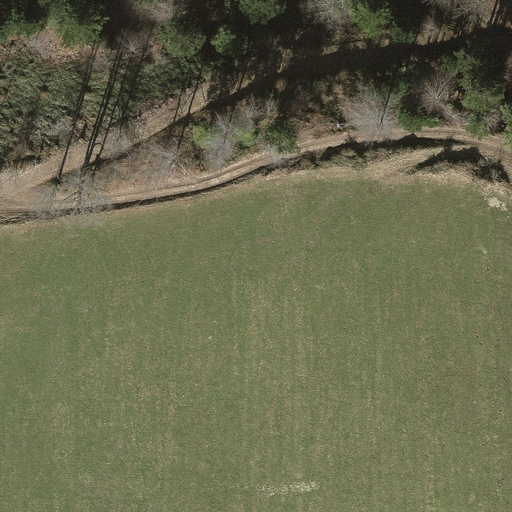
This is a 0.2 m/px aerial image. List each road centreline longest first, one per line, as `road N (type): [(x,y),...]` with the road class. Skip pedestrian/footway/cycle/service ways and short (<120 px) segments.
road 1 (track): [(0,196),(301,64),(466,41),(492,27),(491,0)]
road 2 (track): [(0,206),(188,181),(362,143),(454,137),(511,158)]
